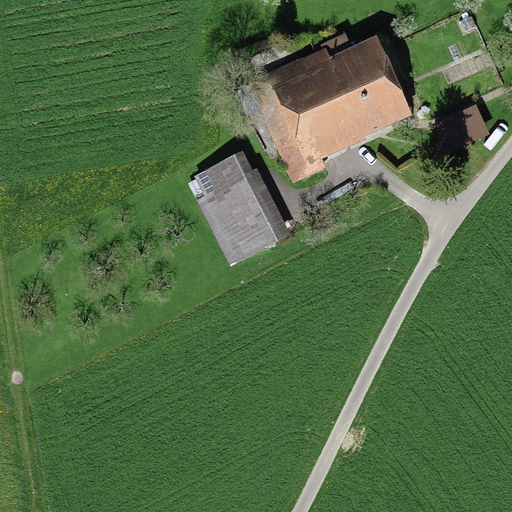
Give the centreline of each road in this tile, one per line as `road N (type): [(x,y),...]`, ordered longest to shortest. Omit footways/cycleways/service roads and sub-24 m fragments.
road 1 (residential): [(511,148),(397,316),(299,511)]
road 2 (track): [(0,270),(38,511)]
